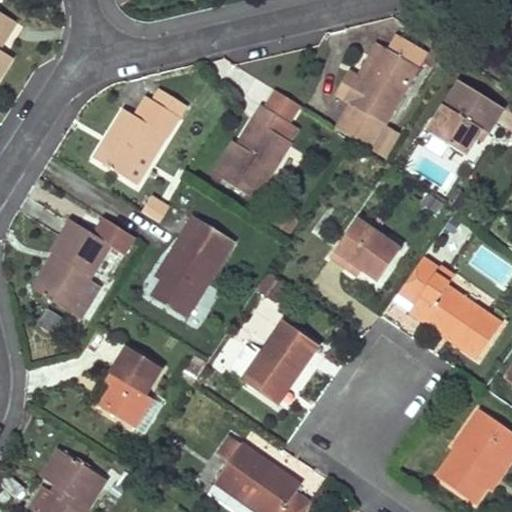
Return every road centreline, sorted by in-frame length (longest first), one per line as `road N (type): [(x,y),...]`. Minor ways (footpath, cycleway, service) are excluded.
road 1 (residential): [(97,68),(380,0)]
road 2 (residential): [(404,359),(346,450),(353,478),(399,511)]
road 3 (unknown): [(24,145),(162,236)]
road 4 (residential): [(97,68),(55,96),(0,182)]
